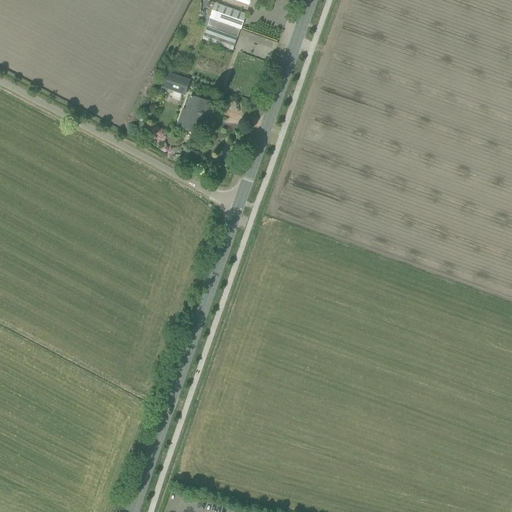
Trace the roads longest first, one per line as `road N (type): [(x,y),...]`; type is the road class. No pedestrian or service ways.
road 1 (tertiary): [(132,511),(237,205)]
road 2 (unclassified): [(237,205),(0,81)]
road 3 (tertiary): [(237,205),(309,0)]
